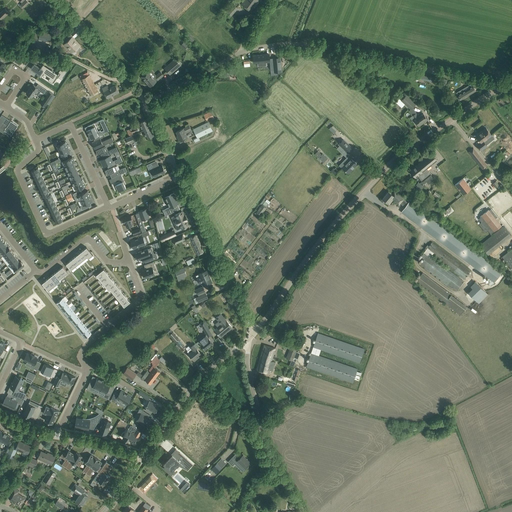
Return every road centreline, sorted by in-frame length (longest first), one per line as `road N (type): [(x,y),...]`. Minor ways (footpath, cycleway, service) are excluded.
road 1 (unclassified): [(145,99),(240,52),(282,43),(497,87)]
road 2 (tertiary): [(252,333),(375,178),(497,87)]
road 3 (unclassified): [(302,511),(266,447),(247,339)]
road 4 (residential): [(35,140),(37,150),(16,170),(45,234),(109,207)]
road 5 (unclassified): [(252,333),(179,177)]
road 6 (tertiary): [(141,459),(196,382),(247,339)]
road 7 (residential): [(129,262),(142,300),(86,344),(80,357),(87,367)]
road 8 (unclassified): [(145,99),(53,0)]
road 9 (residential): [(109,207),(69,124),(35,140)]
road 10 (track): [(121,78),(58,53),(0,43)]
